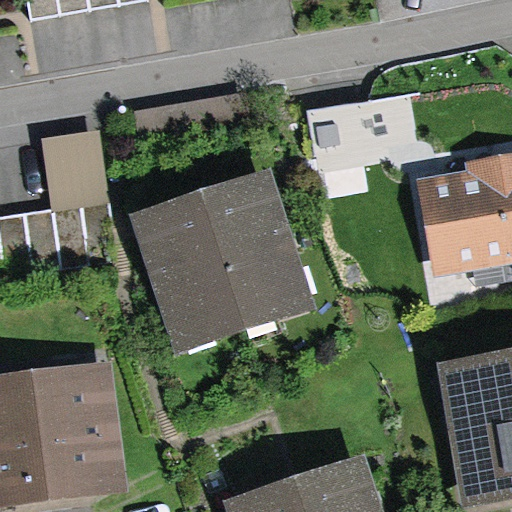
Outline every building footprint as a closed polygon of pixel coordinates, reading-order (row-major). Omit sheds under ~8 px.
[(26,0),(30,23),(59,17),(56,0),(26,0)] [(56,0),(59,17),(88,12),(85,0),(56,0)] [(85,0),(88,12),(118,7),(116,0),(85,0)] [(138,117),(143,147),(248,129),(243,99),(138,117)] [(426,190),(439,270),(511,257),(511,165),(475,172),(477,182),(426,190)] [(289,275),(263,197),(206,216),(241,320),(279,308),(270,281),(289,275)] [(80,207),(89,266),(118,262),(109,203),(80,207)] [(52,211),(61,270),(89,266),(80,207),(52,211)] [(24,215),(33,275),(61,270),(52,211),(24,215)] [(0,249),(2,264),(4,279),(33,275),(24,215),(0,218),(0,249)] [(194,306),(202,333),(241,320),(206,216),(149,235),(175,313),(194,306)] [(452,385),(471,494),(511,486),(511,358),(494,362),(496,378),(452,385)] [(0,493),(106,480),(94,385),(0,397),(0,493)] [(366,511),(357,482),(300,501),(304,511),(366,511)] [(304,511),(300,501),(267,511),(304,511)]
